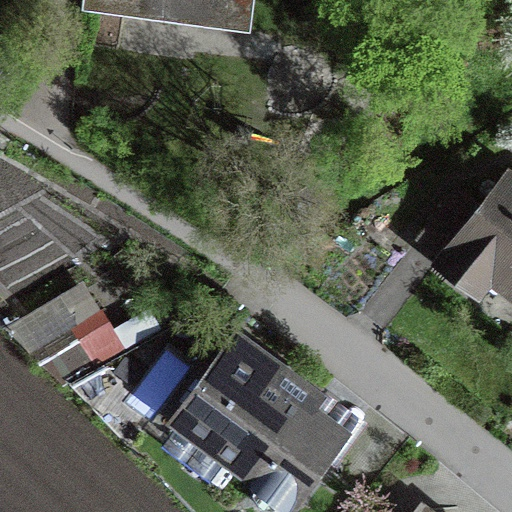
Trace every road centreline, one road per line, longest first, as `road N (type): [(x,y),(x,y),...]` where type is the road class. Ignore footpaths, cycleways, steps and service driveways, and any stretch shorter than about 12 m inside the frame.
road 1 (residential): [(260,280),(511,488)]
road 2 (residential): [(49,142),(260,280)]
